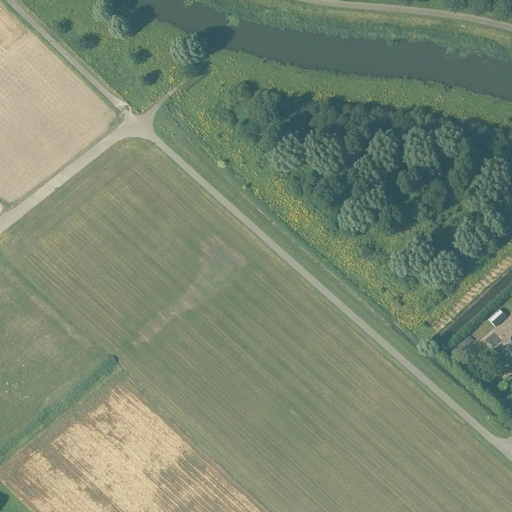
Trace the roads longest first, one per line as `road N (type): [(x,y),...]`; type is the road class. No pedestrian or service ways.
road 1 (unclassified): [(511,457),(137,125)]
road 2 (unclassified): [(137,125),(8,0)]
road 3 (unclassified): [(0,228),(137,125)]
